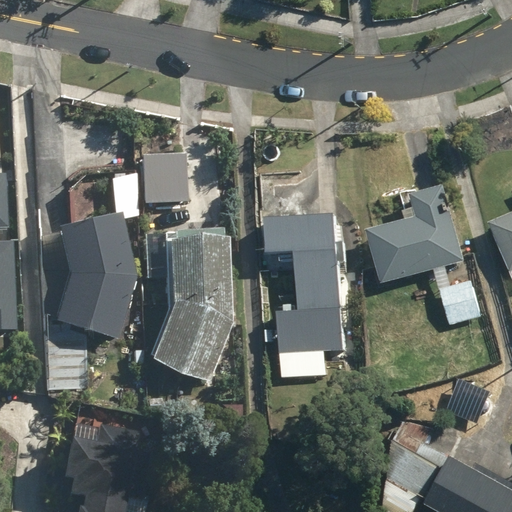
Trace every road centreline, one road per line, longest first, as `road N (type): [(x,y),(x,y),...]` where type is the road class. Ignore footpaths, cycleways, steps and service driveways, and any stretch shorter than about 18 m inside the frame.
road 1 (residential): [(0,15),(250,66),(362,80),(431,73),(511,43)]
road 2 (unknown): [(13,49),(31,351),(30,511)]
